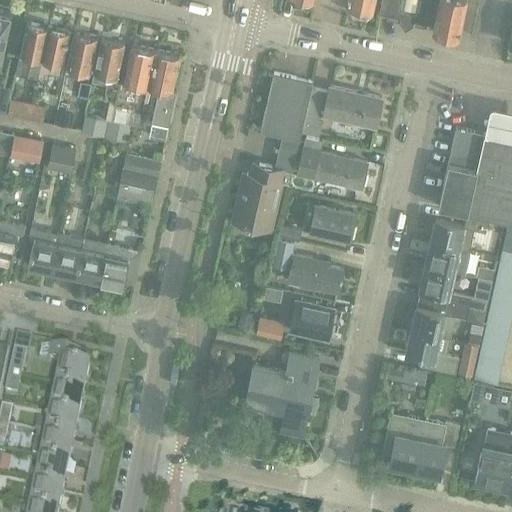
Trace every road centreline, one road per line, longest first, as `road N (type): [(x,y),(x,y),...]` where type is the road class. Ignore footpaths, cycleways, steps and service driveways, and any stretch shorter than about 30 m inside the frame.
road 1 (residential): [(336,492),(429,69)]
road 2 (tertiary): [(171,338),(235,25)]
road 3 (residential): [(429,69),(235,25)]
road 4 (residential): [(146,451),(336,492)]
road 5 (residential): [(171,338),(0,301)]
road 6 (residential): [(235,25),(111,0)]
